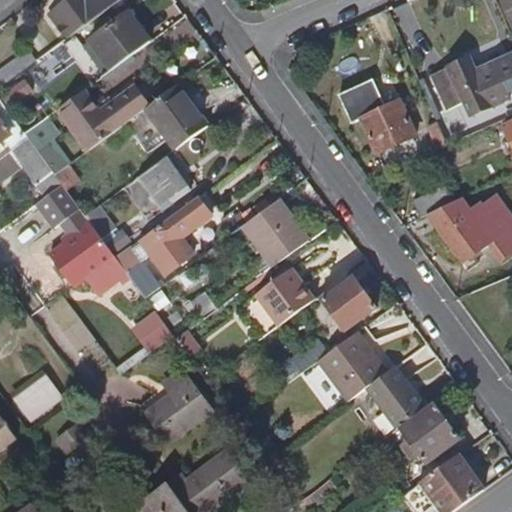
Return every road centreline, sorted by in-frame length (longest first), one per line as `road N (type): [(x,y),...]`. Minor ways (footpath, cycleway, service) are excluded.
road 1 (residential): [(238,48),(511,411)]
road 2 (residential): [(349,0),(238,48)]
